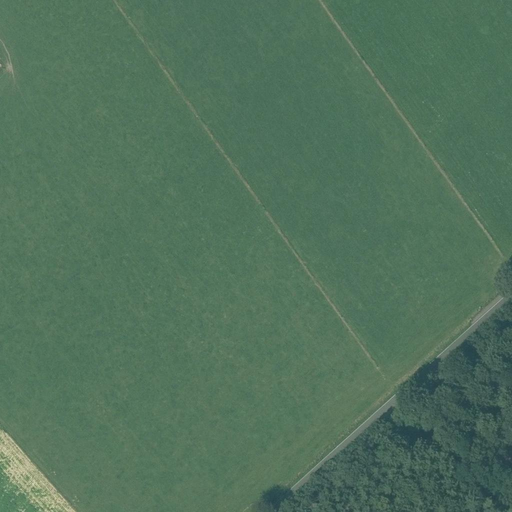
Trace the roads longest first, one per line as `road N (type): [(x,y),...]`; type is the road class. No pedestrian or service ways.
road 1 (unclassified): [(511,296),(271,511)]
road 2 (track): [(376,511),(511,455)]
road 3 (track): [(511,465),(385,409)]
